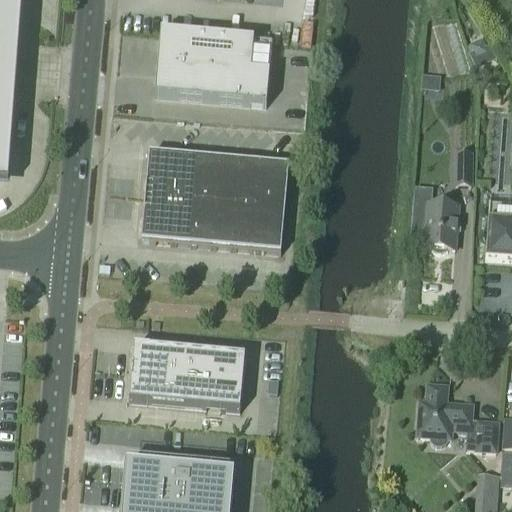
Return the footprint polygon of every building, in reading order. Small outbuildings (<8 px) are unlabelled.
[(0,0),(0,175),(1,175),(2,173),(4,171),(5,168),(6,166),(7,164),(8,161),(9,159),(9,157),(9,154),(21,0),(0,0)] [(157,69),(157,70),(268,80),(271,48),(159,38),(159,39),(163,39),(160,69),(157,69)] [(154,101),(265,112),(268,80),(157,70),(160,70),(157,100),(154,100),(154,101)] [(148,159),(144,203),(174,205),(178,162),(148,159)] [(470,191),(470,160),(454,159),(454,191),(470,191)] [(194,207),(198,164),(178,162),(174,205),(194,207)] [(218,165),(198,164),(194,207),(214,209),(218,165)] [(238,167),(218,165),(214,209),(234,211),(238,167)] [(254,213),(257,169),(238,167),(234,211),(254,213)] [(287,172),(257,169),(254,213),(283,215),(287,172)] [(439,259),(444,257),(446,255),(447,255),(454,255),(457,212),(431,210),(432,194),(413,192),(410,242),(423,243),(423,253),(430,254),(432,256),(436,258),(439,259)] [(144,203),(140,246),(170,249),(174,205),(144,203)] [(194,207),(174,205),(170,249),(190,251),(194,207)] [(214,209),(194,207),(190,251),(210,253),(214,209)] [(511,209),(487,208),(484,265),(511,266),(511,209)] [(234,211),(214,209),(210,253),(230,254),(234,211)] [(254,213),(234,211),(230,254),(250,256),(254,213)] [(254,213),(250,256),(279,259),(283,215),(254,213)] [(238,419),(243,363),(132,352),(127,408),(238,419)] [(450,437),(467,438),(466,455),(475,456),(474,457),(494,458),(497,430),(477,428),(476,431),(470,430),(471,412),(445,410),(446,393),(426,391),(425,408),(418,408),(416,436),(423,443),(430,443),(431,448),(434,451),(440,451),(444,449),(446,445),(450,445),(450,437)] [(511,423),(502,423),(500,452),(511,453),(511,423)] [(485,511),(486,469),(466,469),(465,511),(485,511)] [(229,511),(232,480),(125,470),(120,511),(229,511)]
